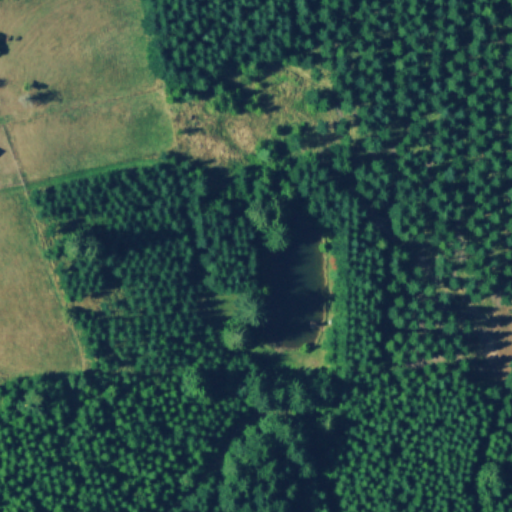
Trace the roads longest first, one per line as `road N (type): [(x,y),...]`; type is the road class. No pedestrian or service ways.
road 1 (track): [(211,511),(250,420),(265,408),(292,413),(302,425),(334,511),(478,491),(511,345)]
road 2 (track): [(253,351),(230,347),(222,335),(181,189),(167,166),(148,160),(0,189)]
road 3 (track): [(163,511),(198,484),(250,420)]
